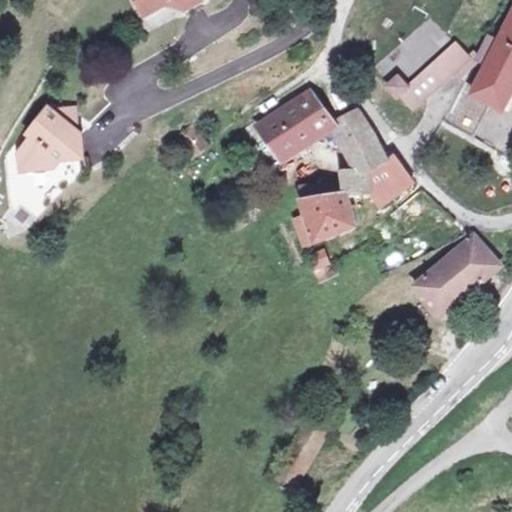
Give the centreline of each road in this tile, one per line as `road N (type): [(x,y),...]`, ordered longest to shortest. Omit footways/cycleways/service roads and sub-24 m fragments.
road 1 (residential): [(344,0),(330,54),(339,77),(455,207),(488,222),(511,218)]
road 2 (tertiary): [(339,511),(511,311)]
road 3 (unclassified): [(379,511),(433,468),(488,438)]
